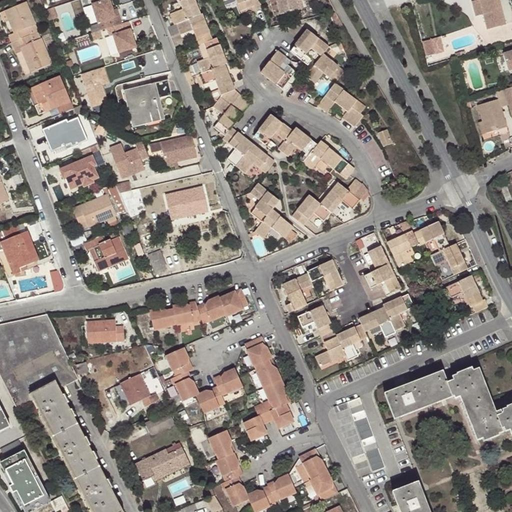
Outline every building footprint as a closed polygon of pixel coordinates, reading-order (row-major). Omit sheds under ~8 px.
[(98,22),(116,16),(110,0),(103,0),(92,3),(98,22)] [(194,0),(179,0),(183,9),(170,14),(174,25),(176,24),(200,15),(194,0)] [(221,0),(236,0),(240,9),(253,4),(254,9),(261,7),(258,0),(221,0)] [(298,9),(296,0),(276,0),(280,14),(298,9)] [(477,16),(484,14),(479,0),(478,0),(477,1),(473,2),(477,16)] [(478,0),(479,0),(484,14),(489,29),(507,24),(499,0),(476,0),(477,1),(478,0)] [(9,35),(12,42),(37,31),(25,2),(5,10),(8,20),(14,32),(9,35)] [(0,12),(4,22),(8,20),(5,10),(0,12)] [(200,15),(176,24),(180,35),(193,30),(199,45),(204,43),(211,40),(202,14),(200,15)] [(123,31),(121,23),(107,27),(109,35),(113,34),(118,52),(136,47),(130,29),(123,31)] [(307,29),(299,39),(290,50),(301,59),(305,55),(308,50),(312,54),(315,51),(315,52),(320,56),(323,53),(328,46),(307,29)] [(51,63),(38,31),(37,31),(12,42),(16,55),(23,52),(31,71),(51,63)] [(211,40),(204,43),(209,56),(197,61),(202,73),(225,64),(226,63),(217,38),(214,39),(211,40)] [(332,58),(337,54),(331,46),(325,51),(332,58)] [(285,57),(277,50),(261,72),(282,88),(290,77),(285,74),(281,71),(289,60),(285,57)] [(323,53),(320,56),(305,75),(315,83),(323,72),(335,82),(344,71),(323,53)] [(305,55),(301,59),(307,64),(311,59),(310,59),(308,57),(305,55)] [(202,73),(200,73),(203,84),(215,79),(221,95),(234,89),(231,82),(225,64),(202,73)] [(103,65),(80,72),(91,106),(106,101),(101,83),(108,81),(103,65)] [(285,74),(290,77),(295,71),(290,67),(288,70),(285,74)] [(70,100),(60,75),(32,87),(38,104),(35,105),(39,114),(70,100)] [(191,77),(187,78),(195,99),(199,97),(191,77)] [(168,79),(151,83),(159,116),(136,122),(133,110),(129,111),(133,126),(165,119),(159,97),(171,94),(168,79)] [(356,100),(335,82),(318,105),(326,112),(334,101),(347,112),(351,106),(356,100)] [(159,116),(151,83),(124,90),(129,111),(133,110),(136,122),(159,116)] [(235,100),(239,94),(234,89),(221,95),(220,96),(231,105),(235,100)] [(510,105),(506,90),(498,92),(500,99),(479,105),(484,122),(488,134),(509,127),(503,107),(510,105)] [(246,108),(250,103),(239,94),(235,100),(246,108)] [(220,96),(213,106),(223,114),(214,127),(225,135),(231,127),(242,114),(231,105),(220,96)] [(242,114),(246,108),(235,100),(231,105),(242,114)] [(84,112),(81,105),(74,108),(77,115),(84,112)] [(342,117),(348,122),(357,110),(351,106),(347,112),(342,117)] [(354,126),(363,115),(357,110),(348,122),(354,126)] [(292,131),(270,114),(254,135),(258,138),(265,144),(268,140),(274,133),(285,141),(292,131)] [(78,117),(48,129),(52,141),(50,142),(53,150),(65,145),(70,143),(72,146),(88,140),(78,117)] [(384,126),(375,130),(380,142),(389,139),(384,126)] [(231,127),(225,135),(223,138),(235,149),(227,158),(236,165),(253,144),(231,127)] [(296,127),(292,131),(285,141),(278,149),(291,159),(299,148),(303,151),(308,155),(317,144),(296,127)] [(164,163),(196,156),(191,134),(159,141),(164,163)] [(147,156),(140,138),(133,140),(135,147),(124,151),(120,142),(109,146),(120,177),(144,168),(140,159),(147,156)] [(268,140),(265,144),(271,149),(273,146),(275,144),(268,140)] [(320,140),(317,144),(308,155),(303,161),(312,169),(320,158),(334,169),(342,158),(320,140)] [(253,144),(236,165),(245,173),(254,163),(266,173),(275,161),(253,144)] [(303,161),(308,155),(303,151),(301,154),(298,158),(303,161)] [(87,169),(94,166),(96,165),(92,155),(60,168),(63,178),(66,177),(71,175),(75,186),(82,183),(84,186),(93,182),(92,179),(87,169)] [(342,158),(334,169),(340,173),(348,163),(342,158)] [(348,163),(340,173),(346,178),(354,168),(348,163)] [(98,177),(94,166),(87,169),(92,179),(98,177)] [(71,175),(66,177),(70,189),(75,186),(71,175)] [(0,202),(1,202),(9,199),(0,178),(0,202)] [(347,189),(353,195),(361,184),(355,178),(347,189)] [(398,189),(395,181),(386,184),(390,193),(398,189)] [(258,182),(250,192),(261,200),(252,212),(263,221),(272,209),(279,200),(258,182)] [(337,182),(321,203),(331,212),(333,213),(343,200),(352,208),(359,200),(353,195),(347,189),(337,182)] [(361,184),(353,195),(359,200),(369,188),(362,182),(361,184)] [(205,211),(205,213),(214,209),(202,187),(187,195),(184,189),(172,195),(182,214),(184,213),(190,224),(191,224),(200,219),(197,215),(205,211)] [(107,218),(115,215),(116,215),(107,194),(72,208),(81,229),(107,218)] [(292,215),(304,225),(313,212),(324,220),(331,212),(321,203),(309,194),(292,215)] [(182,214),(172,195),(168,197),(186,229),(192,225),(191,224),(190,224),(184,213),(182,214)] [(272,209),(263,221),(255,231),(264,237),(272,227),(285,238),(293,226),(272,209)] [(207,216),(205,213),(205,211),(197,215),(200,219),(207,216)] [(434,239),(439,251),(450,246),(438,221),(413,232),(418,242),(419,245),(434,239)] [(413,232),(412,230),(387,241),(398,266),(409,262),(403,250),(418,242),(413,232)] [(26,246),(32,244),(27,231),(0,242),(13,274),(24,270),(28,269),(26,265),(35,262),(30,251),(28,252),(26,246)] [(106,241),(103,234),(83,242),(86,250),(89,249),(93,247),(98,259),(94,260),(99,271),(128,258),(119,236),(106,241)] [(454,275),(467,269),(456,244),(450,246),(439,251),(431,255),(436,266),(448,261),(454,275)] [(402,289),(381,246),(369,251),(377,270),(372,272),(377,285),(380,283),(386,296),(402,289)] [(89,249),(94,260),(98,259),(93,247),(89,249)] [(156,272),(168,266),(161,249),(148,255),(156,272)] [(307,271),(308,274),(312,283),(324,276),(331,291),(338,288),(343,285),(332,260),(307,271)] [(372,272),(370,272),(365,275),(370,288),(377,285),(372,272)] [(286,306),(289,313),(308,304),(301,290),(313,284),(312,283),(308,274),(284,285),(291,303),(286,306)] [(471,275),(446,286),(451,296),(463,291),(470,305),(471,305),(475,312),(488,306),(485,298),(482,300),(471,275)] [(228,293),(217,297),(224,314),(225,315),(241,309),(240,307),(246,305),(240,291),(233,295),(228,293)] [(384,305),(385,307),(395,330),(406,325),(401,312),(415,306),(409,293),(384,305)] [(217,297),(216,295),(205,300),(202,306),(194,310),(197,318),(198,323),(209,318),(210,320),(224,314),(217,297)] [(202,306),(205,300),(193,305),(194,310),(202,306)] [(194,310),(193,305),(185,306),(180,303),(169,305),(170,310),(174,323),(174,325),(190,322),(189,319),(197,318),(194,310)] [(321,336),(334,330),(323,305),(297,317),(301,328),(314,322),(321,336)] [(385,307),(374,312),(359,319),(362,325),(365,331),(379,324),(385,337),(396,331),(395,330),(385,307)] [(174,323),(170,310),(162,311),(157,308),(144,310),(148,330),(167,327),(166,325),(174,323)] [(71,363),(47,314),(0,324),(0,373),(18,410),(36,401),(32,394),(57,381),(60,389),(78,379),(71,363)] [(116,333),(116,327),(115,320),(87,321),(89,343),(124,341),(124,332),(116,333)] [(362,325),(355,328),(337,336),(346,355),(348,361),(359,355),(354,343),(368,337),(365,331),(362,325)] [(346,355),(337,336),(334,330),(321,336),(327,351),(315,357),(319,367),(346,355)] [(264,352),(266,347),(261,336),(246,343),(248,349),(247,350),(254,365),(256,365),(257,368),(272,361),(271,358),(267,359),(264,352)] [(184,362),(186,356),(181,346),(164,354),(171,369),(172,369),(175,375),(169,378),(172,383),(174,382),(187,377),(184,371),(187,369),(184,362)] [(272,361),(257,368),(258,371),(256,372),(263,388),(277,382),(273,375),(275,368),(272,361)] [(89,372),(86,362),(76,365),(79,375),(89,372)] [(235,368),(224,372),(221,378),(214,381),(216,386),(218,390),(220,394),(228,390),(229,392),(243,386),(235,368)] [(193,382),(187,369),(184,371),(187,377),(193,382)] [(451,380),(447,381),(452,396),(458,394),(468,421),(497,411),(481,369),(451,380)] [(407,384),(384,393),(394,418),(452,396),(447,381),(443,371),(407,384)] [(221,378),(224,372),(212,377),(214,381),(221,378)] [(150,396),(140,374),(120,383),(130,406),(143,400),(146,406),(159,400),(156,393),(150,396)] [(193,382),(187,377),(174,382),(178,391),(180,391),(184,400),(195,396),(198,394),(193,382)] [(277,382),(263,388),(269,403),(273,411),(285,406),(287,405),(284,399),(286,392),(281,380),(277,382)] [(57,381),(32,394),(36,401),(56,439),(80,427),(60,389),(57,381)] [(220,394),(218,390),(212,393),(205,391),(198,394),(195,396),(203,414),(218,407),(217,406),(224,403),(220,394)] [(385,468),(360,398),(348,402),(372,472),(385,468)] [(334,407),(359,477),(371,472),(347,402),(334,407)] [(293,423),(285,406),(273,411),(269,403),(260,406),(266,420),(275,416),(277,420),(274,421),(278,430),(293,423)] [(0,430),(11,426),(0,405),(0,430)] [(511,405),(502,409),(468,421),(478,448),(511,435),(511,405)] [(258,418),(243,424),(250,442),(266,435),(262,426),(259,427),(258,423),(266,420),(260,406),(254,409),(258,418)] [(175,423),(169,412),(146,424),(151,435),(175,423)] [(103,470),(80,427),(56,439),(78,483),(103,470)] [(228,447),(229,441),(225,431),(207,440),(213,453),(214,452),(218,461),(231,455),(228,447)] [(19,440),(1,448),(7,460),(1,463),(5,471),(7,470),(14,484),(11,486),(14,493),(18,491),(25,505),(23,506),(26,511),(30,511),(51,502),(19,440)] [(157,475),(159,479),(190,464),(182,448),(168,454),(166,450),(135,464),(144,482),(154,477),(157,475)] [(316,448),(313,449),(317,457),(322,459),(316,448)] [(311,478),(327,471),(322,459),(317,457),(313,449),(298,456),(301,463),(303,462),(311,478)] [(225,491),(237,485),(235,478),(238,477),(235,469),(237,464),(233,454),(231,455),(218,461),(215,462),(224,483),(219,485),(222,492),(225,491)] [(7,470),(5,471),(4,472),(11,486),(14,484),(7,470)] [(124,511),(103,470),(78,483),(93,511),(124,511)] [(333,482),(327,471),(311,478),(310,479),(316,494),(318,493),(321,501),(335,495),(332,488),(333,482)] [(290,475),(277,481),(277,485),(269,488),(270,490),(274,501),(283,498),(284,499),(297,493),(290,475)] [(243,488),(238,477),(235,478),(237,485),(243,488)] [(430,511),(419,482),(392,492),(400,511),(430,511)] [(243,488),(237,485),(225,491),(233,509),(249,502),(246,496),(243,488)] [(205,489),(208,498),(215,495),(211,486),(205,489)] [(274,501),(270,490),(262,493),(257,491),(246,496),(249,502),(253,511),(259,511),(269,508),(268,506),(275,503),(274,501)] [(18,491),(14,493),(21,507),(23,506),(25,505),(18,491)] [(215,509),(221,506),(215,495),(208,498),(215,509)] [(51,502),(56,511),(65,511),(70,510),(63,496),(51,502)]
